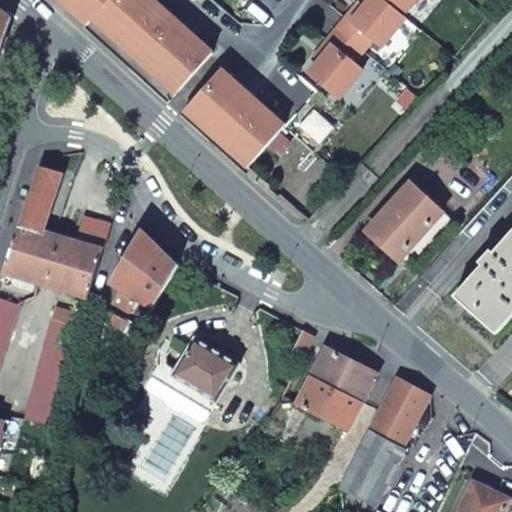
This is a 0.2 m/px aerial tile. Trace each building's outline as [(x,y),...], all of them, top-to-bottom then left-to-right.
[(89,21),(108,0),(70,0),(64,7),(86,26),(89,21)] [(111,41),(146,0),(108,0),(89,21),(111,41)] [(131,59),(168,18),(147,0),(146,0),(111,41),(131,59)] [(345,21),(336,31),(361,54),(370,43),(379,50),(403,20),(400,18),(379,0),(370,0),(361,10),(349,25),(345,21)] [(379,0),(400,18),(414,0),(379,0)] [(356,6),(345,21),(349,25),(361,10),(356,6)] [(152,77),(189,37),(168,18),(131,59),(152,77)] [(318,62),(306,77),(336,102),(361,72),(352,64),(361,54),(336,31),(325,43),(331,48),(318,62)] [(173,96),(210,55),(189,37),(152,77),(173,96)] [(331,48),(325,43),(313,58),(318,62),(331,48)] [(204,132),(240,91),(219,72),(182,113),(204,132)] [(224,150),(261,109),(240,91),(204,132),(224,150)] [(171,102),(167,107),(171,110),(175,106),(171,102)] [(246,170),(283,129),(261,109),(224,150),(246,170)] [(2,274),(85,300),(107,229),(77,219),(68,245),(41,236),(61,176),(37,168),(2,274)] [(409,186),(363,236),(380,251),(397,266),(405,257),(418,269),(455,229),(409,186)] [(511,231),(491,255),(487,252),(476,264),(479,268),(452,297),(493,336),(511,315),(511,231)] [(140,233),(108,285),(118,292),(111,304),(129,314),(137,302),(150,310),(176,268),(140,233)] [(0,364),(20,306),(0,298),(0,364)] [(46,425),(79,319),(52,311),(15,420),(46,425)] [(124,324),(111,317),(104,327),(118,335),(124,324)] [(308,339),(297,333),(284,357),(297,363),(308,339)] [(171,378),(213,405),(236,368),(193,340),(173,373),(171,378)] [(307,378),(357,403),(372,374),(358,367),(344,360),(345,357),(336,353),(335,356),(321,349),(307,378)] [(213,405),(171,378),(173,373),(163,367),(156,367),(149,378),(207,414),(213,405)] [(159,405),(174,415),(178,414),(194,425),(201,424),(207,414),(149,378),(143,387),(145,392),(159,401),(159,405)] [(306,412),(343,431),(357,403),(307,378),(293,405),(306,412)] [(395,451),(427,401),(396,381),(365,431),(383,444),(395,451)] [(293,428),(306,412),(293,405),(280,399),(258,432),(281,444),(293,428)] [(383,444),(365,431),(358,441),(376,454),(383,444)] [(358,441),(337,477),(333,484),(366,505),(397,452),(395,451),(383,444),(376,454),(358,441)] [(455,511),(503,511),(509,502),(490,493),(470,483),(455,511)]
